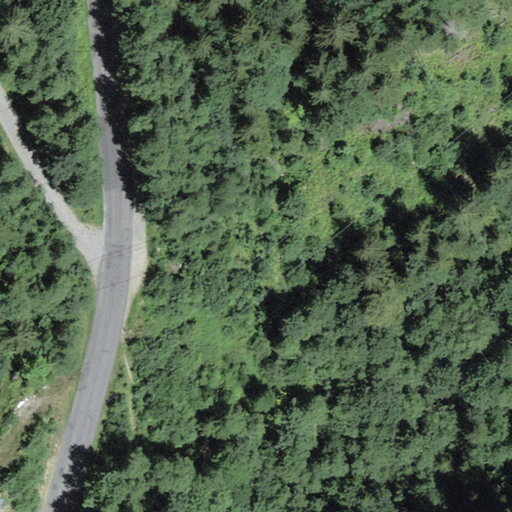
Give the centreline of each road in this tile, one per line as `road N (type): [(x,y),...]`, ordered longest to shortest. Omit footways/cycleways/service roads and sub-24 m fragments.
road 1 (tertiary): [(58,511),(113,275),(117,172),(100,0)]
road 2 (track): [(113,275),(48,193),(0,97)]
